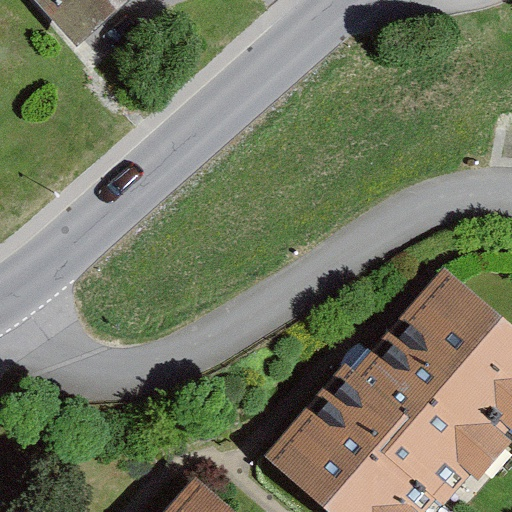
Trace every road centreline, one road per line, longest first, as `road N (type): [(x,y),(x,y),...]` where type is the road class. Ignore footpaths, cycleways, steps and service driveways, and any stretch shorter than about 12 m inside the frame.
road 1 (residential): [(18,286),(59,344),(93,366),(151,361),(450,188),(511,189)]
road 2 (tertiary): [(18,286),(333,0)]
